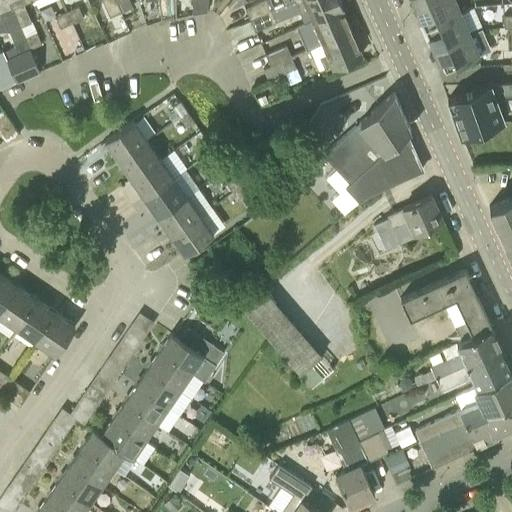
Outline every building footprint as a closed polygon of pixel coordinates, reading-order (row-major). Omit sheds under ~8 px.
[(25,36),(20,26),(10,3),(13,2),(11,0),(0,0),(0,9),(16,46),(3,51),(16,81),(39,71),(29,48),(25,36)] [(20,0),(11,0),(13,2),(10,3),(20,26),(30,22),(20,0)] [(119,11),(116,2),(114,0),(101,0),(109,16),(119,11)] [(158,0),(161,19),(176,17),(175,0),(158,0)] [(192,0),(192,13),(206,11),(207,0),(192,0)] [(258,15),(270,10),(265,0),(263,0),(244,8),(249,19),(258,15)] [(311,19),(312,19),(343,6),(340,0),(294,0),(300,12),(307,9),(310,18),(303,21),(304,22),(311,19)] [(425,26),(461,11),(455,0),(428,0),(416,5),(421,18),(423,17),(426,25),(424,26),(425,26)] [(67,11),(71,22),(82,17),(77,6),(67,11)] [(309,48),(351,29),(342,8),(343,7),(343,6),(312,19),(311,19),(304,22),(304,23),(296,26),(306,49),(309,48)] [(59,27),(71,22),(67,11),(54,16),(59,27)] [(434,47),(470,32),(461,11),(425,26),(425,27),(427,26),(430,34),(428,34),(434,47)] [(351,29),(309,48),(318,72),(362,53),(351,29)] [(25,36),(29,48),(40,43),(35,32),(25,36)] [(470,32),(434,47),(439,60),(441,60),(445,68),(479,53),(470,32)] [(279,61),(290,56),(285,45),(265,53),(270,65),(279,61)] [(284,72),(295,68),(290,56),(279,61),(284,72)] [(461,136),(505,120),(496,95),(511,95),(511,81),(490,83),(447,99),(461,136)] [(349,182),(393,144),(410,128),(394,92),(359,122),(324,153),(349,182)] [(266,94),(258,97),(261,104),(268,101),(266,94)] [(180,116),(187,111),(180,100),(172,106),(180,116)] [(187,111),(180,116),(187,127),(195,121),(187,111)] [(118,159),(147,139),(134,119),(105,140),(118,159)] [(206,154),(214,148),(206,138),(198,143),(206,154)] [(131,178),(160,157),(147,139),(118,159),(131,178)] [(214,148),(206,154),(213,164),(221,158),(214,148)] [(144,197),(173,176),(160,157),(131,178),(144,197)] [(232,190),(240,185),(233,175),(225,180),(232,190)] [(157,215),(187,195),(173,176),(144,197),(157,215)] [(232,190),(239,201),(247,195),(240,185),(232,190)] [(406,220),(412,233),(443,219),(432,193),(387,213),(392,226),(406,220)] [(511,194),(489,205),(504,239),(511,235),(511,194)] [(170,234),(200,213),(187,195),(157,215),(170,234)] [(200,213),(170,234),(184,253),(213,233),(200,213)] [(461,338),(462,339),(491,326),(464,268),(400,297),(409,317),(444,301),(461,338)] [(0,310),(18,285),(0,272),(0,310)] [(0,310),(0,315),(17,327),(37,298),(18,285),(0,310)] [(17,327),(35,340),(56,311),(37,298),(17,327)] [(56,311),(35,340),(55,353),(75,324),(56,311)] [(127,328),(142,339),(147,332),(132,322),(127,328)] [(190,346),(198,334),(187,326),(179,338),(190,346)] [(431,364),(437,378),(502,347),(498,338),(497,339),(491,326),(462,339),(461,338),(456,341),(456,342),(460,351),(431,364)] [(138,345),(142,339),(127,328),(123,334),(138,345)] [(211,344),(203,355),(190,346),(179,338),(171,332),(159,350),(191,372),(203,381),(223,352),(211,344)] [(476,385),(511,370),(502,347),(437,378),(442,389),(472,376),(476,385)] [(180,389),(191,372),(159,350),(147,366),(180,389)] [(310,387),(312,385),(333,367),(321,354),(299,373),(310,387)] [(104,362),(119,372),(123,366),(108,356),(104,362)] [(115,378),(119,372),(104,362),(100,368),(115,378)] [(168,406),(180,389),(147,366),(135,383),(168,406)] [(421,442),(511,399),(511,370),(473,387),(479,400),(415,429),(421,442)] [(0,378),(0,391),(10,376),(4,372),(0,378)] [(10,376),(0,391),(6,396),(16,381),(10,376)] [(372,397),(393,387),(398,385),(394,378),(370,389),(372,397)] [(156,423),(168,406),(135,383),(124,400),(156,423)] [(81,396),(96,406),(100,400),(85,389),(81,396)] [(92,412),(96,406),(81,396),(77,402),(92,412)] [(196,397),(186,410),(203,422),(213,409),(196,397)] [(511,399),(421,442),(431,465),(431,466),(464,451),(497,436),(496,436),(508,431),(505,425),(511,421),(511,399)] [(145,439),(156,423),(124,400),(112,417),(145,439)] [(133,457),(145,439),(112,417),(101,433),(101,434),(125,451),(133,457)] [(50,424),(65,434),(69,428),(54,418),(50,424)] [(60,440),(65,434),(50,424),(45,430),(60,440)] [(113,469),(125,451),(101,434),(101,433),(93,428),(81,445),(113,469)] [(378,430),(386,447),(391,445),(383,428),(378,430)] [(360,439),(369,460),(385,453),(376,431),(360,439)] [(102,485),(113,469),(81,445),(69,462),(102,485)] [(384,457),(391,472),(410,463),(402,448),(384,457)] [(27,458),(41,468),(46,462),(31,451),(27,458)] [(37,474),(41,468),(27,458),(22,464),(37,474)] [(90,502),(102,485),(69,462),(58,479),(90,502)] [(279,511),(322,511),(314,506),(315,505),(310,502),(310,503),(302,498),(311,485),(278,463),(269,476),(293,492),(279,511)] [(334,473),(335,475),(340,486),(349,504),(374,493),(361,464),(356,463),(334,473)] [(69,511),(83,511),(90,502),(58,479),(46,496),(69,511)] [(3,491),(18,502),(22,495),(8,485),(3,491)] [(0,498),(14,508),(18,502),(3,491),(0,496),(0,498)] [(164,502),(171,511),(182,503),(174,494),(164,502)] [(69,511),(46,496),(35,511),(69,511)]
